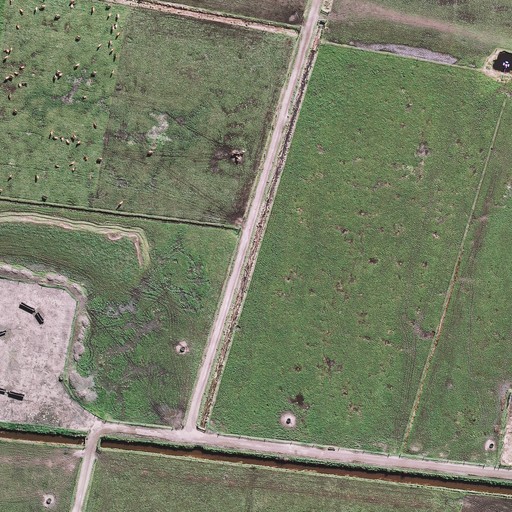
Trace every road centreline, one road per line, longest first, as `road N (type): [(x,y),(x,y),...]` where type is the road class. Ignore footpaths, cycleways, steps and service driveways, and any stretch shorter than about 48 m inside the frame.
road 1 (track): [(193,446),(321,0)]
road 2 (track): [(193,446),(511,468)]
road 3 (track): [(82,511),(98,430),(193,446)]
